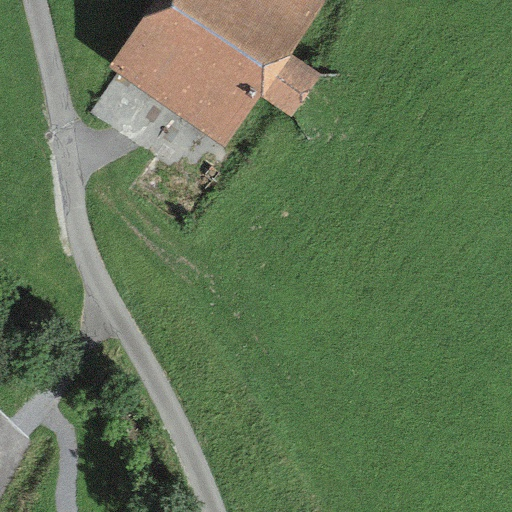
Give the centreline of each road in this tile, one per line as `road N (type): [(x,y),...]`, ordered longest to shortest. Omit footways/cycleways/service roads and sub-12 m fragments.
road 1 (residential): [(38,0),(108,293)]
road 2 (track): [(108,293),(185,423),(217,511)]
road 3 (track): [(108,293),(42,395)]
